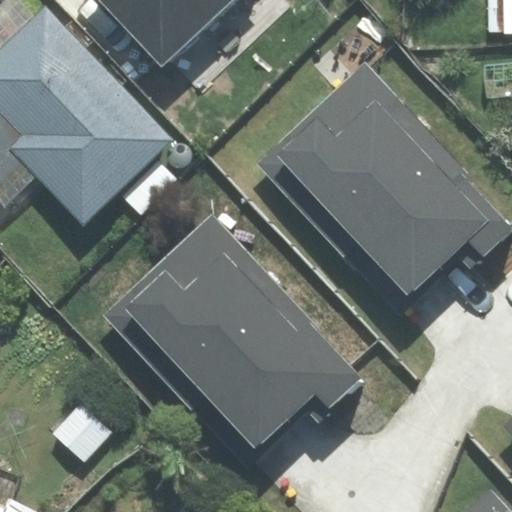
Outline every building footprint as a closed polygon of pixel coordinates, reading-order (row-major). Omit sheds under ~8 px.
[(170,138),(45,5),(38,11),(28,0),(5,0),(0,5),(0,103),(30,136),(18,148),(41,172),(84,218),(170,138)] [(103,0),(162,64),(231,0),(103,0)] [(511,231),(511,227),(365,65),(257,163),(346,261),(363,245),(407,294),(468,238),(485,256),(511,231)] [(30,136),(0,103),(0,198),(6,205),(41,172),(18,148),(30,136)] [(358,378),(211,217),(104,315),(190,410),(207,395),(254,448),(317,391),(329,404),(358,378)] [(80,404),(53,433),(85,462),(112,433),(80,404)] [(511,511),(491,491),(469,511),(511,511)] [(32,511),(0,501),(0,511),(32,511)]
